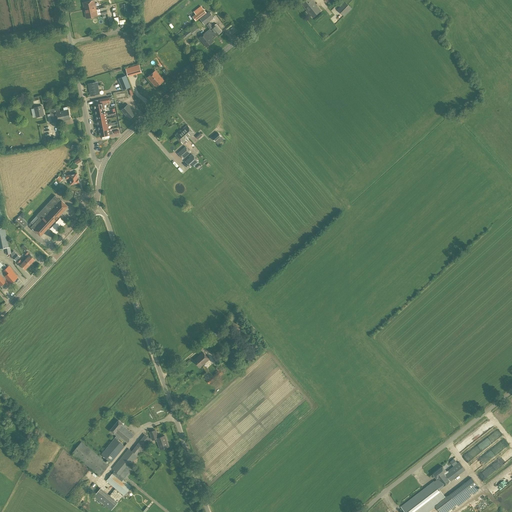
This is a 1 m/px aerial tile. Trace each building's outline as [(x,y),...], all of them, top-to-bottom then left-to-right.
[(84,10),(95,8),(94,2),(93,0),(92,0),(83,2),(83,5),(84,10)] [(307,10),(315,4),(311,0),(305,0),(301,3),(307,10)] [(344,17),(352,9),(344,1),(337,9),(344,17)] [(315,4),(307,10),(312,17),(320,11),(315,4)] [(95,8),(84,10),(86,18),(97,16),(95,8)] [(195,14),(192,16),(196,21),(206,13),(203,8),(195,14)] [(205,25),(214,18),(209,11),(199,19),(205,25)] [(210,29),(215,36),(222,31),(216,24),(210,29)] [(212,39),(215,36),(210,29),(199,38),(206,47),(213,41),(212,39)] [(42,58),(39,59),(38,55),(31,56),(32,60),(36,60),(36,63),(43,62),(42,58)] [(57,66),(37,71),(40,86),(61,81),(60,76),(66,75),(65,71),(58,73),(57,66)] [(156,87),(164,81),(155,71),(147,77),(156,87)] [(131,86),(126,75),(118,78),(122,90),(131,86)] [(91,95),(99,94),(97,83),(89,84),(91,95)] [(109,97),(99,99),(100,103),(94,104),(95,110),(105,108),(104,105),(107,104),(107,102),(110,102),(109,97)] [(135,114),(128,104),(121,110),(129,119),(135,114)] [(42,105),(34,107),(36,117),(44,115),(42,105)] [(70,119),(68,110),(60,111),(56,112),(56,113),(50,114),(52,121),(52,122),(57,120),(58,121),(61,121),(70,119)] [(188,137),(189,138),(194,133),(187,125),(182,130),(184,132),(184,133),(187,136),(188,137)] [(183,143),(189,138),(188,137),(187,136),(184,133),(184,132),(182,130),(176,135),(183,143)] [(218,144),(224,139),(218,133),(212,138),(218,144)] [(190,152),(185,146),(178,153),(183,159),(190,152)] [(191,167),(198,161),(193,155),(186,162),(191,167)] [(77,178),(77,173),(62,176),(63,179),(66,179),(70,178),(71,184),(79,183),(78,178),(77,178)] [(61,201),(55,195),(36,216),(39,218),(33,224),(31,222),(28,225),(31,227),(34,230),(33,230),(40,236),(68,206),(61,200),(61,201)] [(23,229),(28,224),(19,216),(14,222),(23,229)] [(0,227),(0,248),(9,247),(5,227),(0,227)] [(25,260),(30,264),(35,259),(28,252),(25,255),(28,257),(25,260)] [(16,261),(20,257),(16,253),(12,257),(11,257),(16,261)] [(25,269),(30,264),(25,260),(23,262),(20,260),(18,263),(20,265),(25,269)] [(0,285),(3,289),(7,286),(8,286),(10,284),(9,284),(17,277),(11,269),(9,265),(8,266),(8,265),(6,267),(3,263),(2,264),(0,261),(0,285)] [(200,367),(209,359),(203,353),(194,360),(200,367)] [(216,378),(223,374),(220,370),(214,374),(216,378)] [(209,384),(214,381),(208,373),(203,376),(209,384)] [(121,437),(127,442),(133,435),(124,427),(125,426),(118,421),(110,430),(116,435),(115,438),(118,440),(121,437)] [(158,438),(155,430),(149,432),(152,440),(157,439),(160,449),(168,447),(164,436),(158,438)] [(111,462),(125,446),(118,440),(115,438),(101,454),(111,462)] [(140,440),(137,444),(144,449),(147,445),(140,440)] [(100,476),(109,465),(81,442),(72,453),(100,476)] [(115,470),(106,481),(124,495),(131,486),(123,480),(129,472),(126,470),(129,466),(137,456),(138,457),(142,451),(136,446),(132,451),(128,449),(113,468),(115,470)] [(443,486),(465,470),(459,462),(447,472),(443,467),(433,474),(438,481),(435,483),(434,482),(401,507),(405,511),(427,511),(435,506),(439,511),(447,511),(479,488),(471,477),(445,497),(440,490),(443,487),(443,486)] [(112,510),(119,502),(102,488),(95,496),(112,510)]
